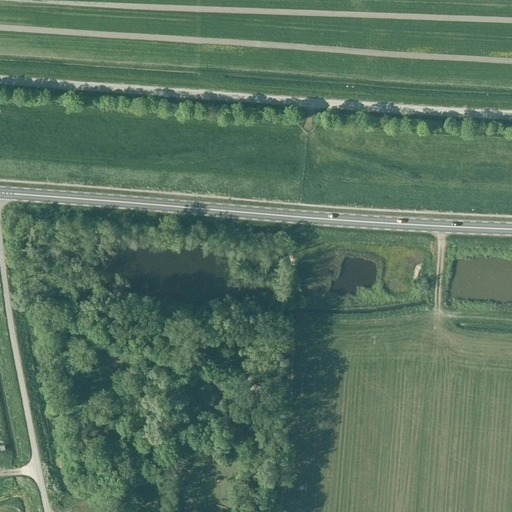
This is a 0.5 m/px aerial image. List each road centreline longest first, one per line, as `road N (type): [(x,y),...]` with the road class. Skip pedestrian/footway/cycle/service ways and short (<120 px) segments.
road 1 (primary): [(511,229),(0,193)]
road 2 (unclassified): [(511,112),(0,81)]
road 3 (unclassified): [(43,511),(0,251)]
road 4 (track): [(442,226),(436,313),(511,319)]
